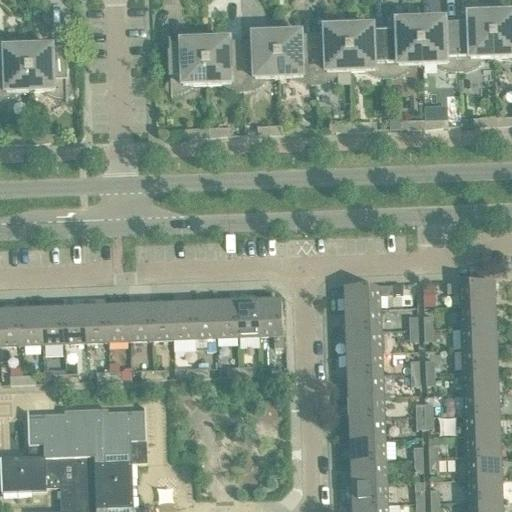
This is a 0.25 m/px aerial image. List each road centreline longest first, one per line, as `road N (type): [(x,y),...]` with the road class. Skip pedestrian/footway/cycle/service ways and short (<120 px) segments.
road 1 (tertiary): [(511,175),(0,193)]
road 2 (tertiary): [(0,234),(438,215)]
road 3 (residential): [(0,282),(301,267)]
road 4 (residential): [(303,511),(312,494),(301,267)]
road 5 (residential): [(301,267),(439,263)]
